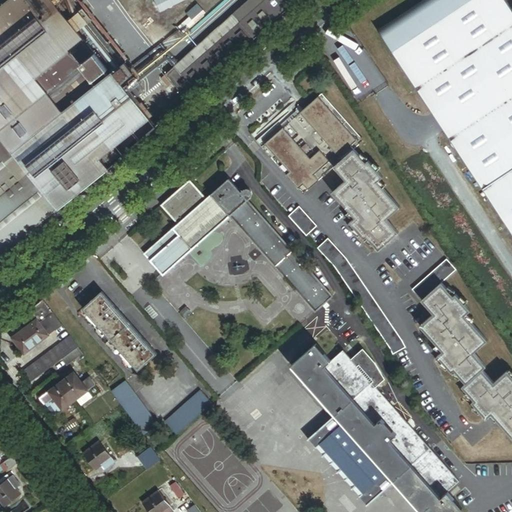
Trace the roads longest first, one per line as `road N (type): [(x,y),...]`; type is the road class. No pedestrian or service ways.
road 1 (tertiary): [(0,298),(335,0)]
road 2 (unclassified): [(90,511),(0,389)]
